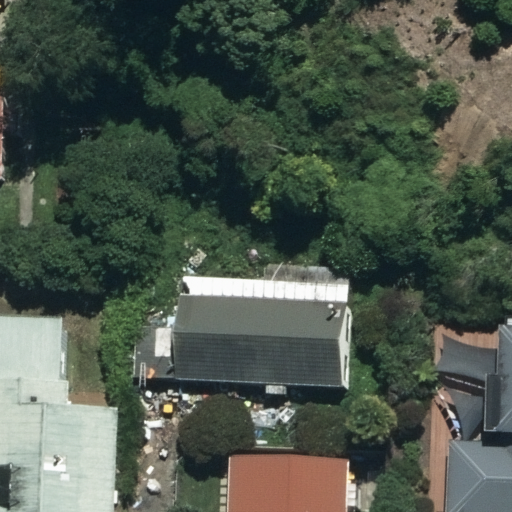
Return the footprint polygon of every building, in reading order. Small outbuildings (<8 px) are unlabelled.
[(13,100),(14,0),(0,0),(0,191),(25,192),(27,100),(13,100)] [(372,293),(194,283),(191,339),(146,336),(144,384),(367,396),(372,293)] [(73,328),(0,324),(0,511),(124,511),(129,411),(70,409),(73,328)] [(511,511),(511,382),(506,382),(502,455),(462,453),(459,511),(511,511)] [(358,511),(359,465),(242,464),(241,511),(358,511)]
